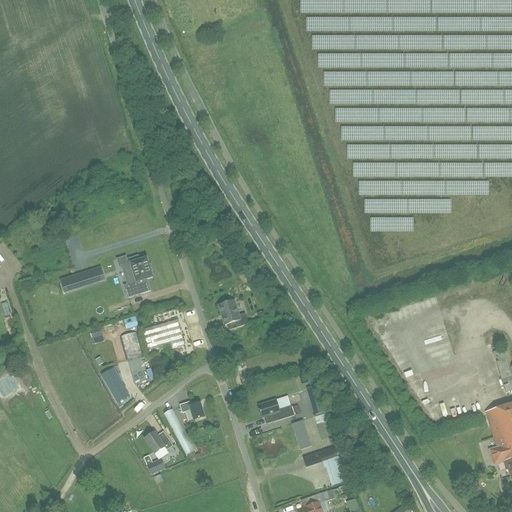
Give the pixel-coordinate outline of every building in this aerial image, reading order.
[(121,267),(126,281),(131,279),(132,284),(124,286),(128,299),(151,291),(147,280),(153,278),(147,259),(140,261),(138,256),(126,260),(128,265),(121,267)] [(65,293),(76,289),(72,278),(61,281),(65,293)] [(456,294),(459,301),(473,294),(470,287),(456,294)] [(235,323),(237,328),(249,325),(245,314),(239,316),(234,301),(219,306),(225,326),(235,323)] [(424,313),(421,305),(405,311),(409,320),(424,313)] [(141,330),(148,356),(183,346),(176,320),(141,330)] [(93,339),(103,336),(101,328),(91,331),(93,339)] [(126,361),(144,356),(137,332),(120,337),(126,361)] [(511,390),(511,378),(511,376),(510,371),(503,350),(493,353),(505,393),(511,390)] [(113,368),(101,376),(117,404),(130,396),(113,368)] [(18,374),(23,381),(22,382),(26,387),(31,383),(28,378),(24,370),(18,374)] [(309,382),(306,372),(299,374),(302,384),(309,382)] [(294,416),(294,414),(299,412),(298,406),(292,408),(291,406),(279,410),(276,400),(258,406),(262,419),(274,415),(276,422),(294,416)] [(191,411),(194,421),(204,418),(200,403),(191,406),(190,402),(179,405),(181,414),(191,411)] [(507,470),(509,469),(511,479),(511,403),(486,412),(497,448),(490,450),(494,465),(504,461),(507,470)] [(186,455),(194,451),(172,411),(164,415),(186,455)] [(315,416),(318,426),(329,422),(326,413),(315,416)] [(292,425),(300,451),(311,447),(302,421),(292,425)] [(155,454),(165,448),(167,451),(173,447),(164,432),(158,436),(155,432),(145,439),(155,454)] [(334,448),(303,459),(306,467),(337,456),(334,448)] [(164,468),(161,460),(153,464),(149,456),(144,459),(151,475),(164,468)] [(334,500),(331,490),(301,501),(304,511),(302,511),(321,511),(319,504),(324,503),(334,500)]
